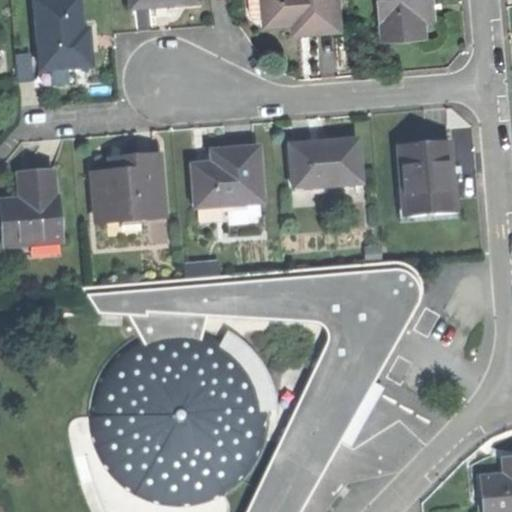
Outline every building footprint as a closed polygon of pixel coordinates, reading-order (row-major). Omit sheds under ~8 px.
[(32,3),(37,72),(59,71),(89,68),(87,31),(77,32),(75,0),(32,3)] [(245,0),(248,21),(264,19),(262,0),(245,0)] [(262,0),(264,19),(265,27),(289,25),(313,22),(314,33),(334,31),(331,0),(262,0)] [(374,0),(378,42),(420,38),(417,10),(428,9),(427,0),(374,0)] [(36,75),(32,52),(16,55),(20,78),(36,75)] [(291,192),(359,187),(355,142),(333,144),(316,145),(317,151),(288,153),(291,192)] [(396,201),(397,221),(452,217),(449,184),(446,146),(396,150),(401,200),(396,201)] [(193,210),(260,204),(255,150),(229,153),(209,155),(210,168),(189,169),(193,210)] [(94,225),(162,219),(157,159),(130,162),(109,164),(110,175),(90,177),(94,225)] [(0,229),(2,248),(58,243),(54,200),(50,200),(48,177),(38,178),(30,178),(32,203),(0,206),(0,229)] [(100,305),(102,334),(145,332),(145,327),(150,326),(148,302),(100,305)] [(132,343),(118,353),(106,365),(97,380),(91,396),(88,413),(88,430),(92,446),(99,462),(109,476),(122,488),(136,497),(152,503),(169,506),(187,505),(203,502),(219,494),(233,485),(245,472),(254,457),(260,441),(263,424),(262,407),(259,391),(251,375),(242,361),(229,349),(214,340),(198,334),(181,331),(164,332),(147,336),(132,343)] [(269,482),(304,502),(315,483),(327,463),(292,443),(280,464),(282,465),(277,473),(275,471),(269,482)] [(477,511),(511,511),(511,461),(508,462),(509,477),(493,478),(475,480),(477,511)]
